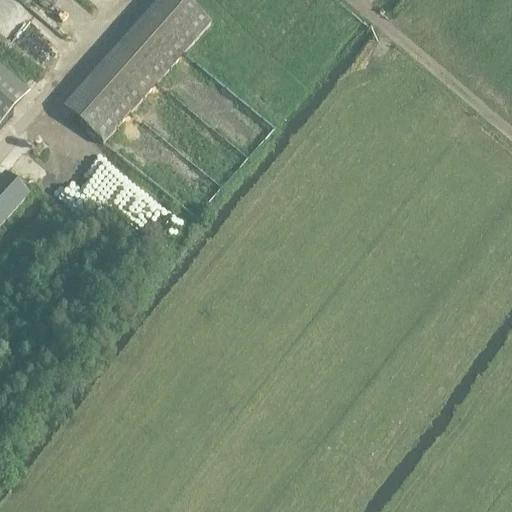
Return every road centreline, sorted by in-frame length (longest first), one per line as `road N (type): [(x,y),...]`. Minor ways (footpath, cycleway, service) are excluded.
road 1 (track): [(511,135),(348,0)]
road 2 (track): [(129,0),(0,155)]
